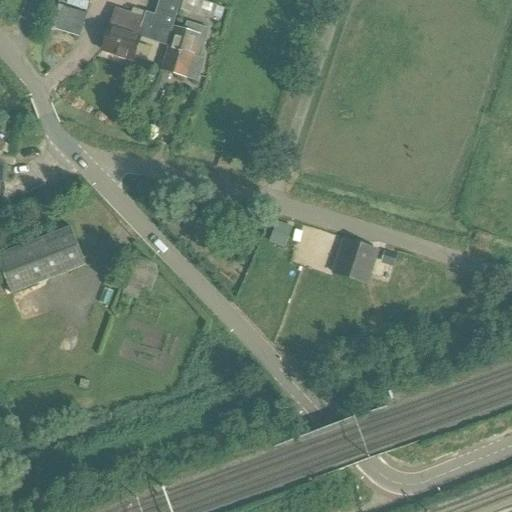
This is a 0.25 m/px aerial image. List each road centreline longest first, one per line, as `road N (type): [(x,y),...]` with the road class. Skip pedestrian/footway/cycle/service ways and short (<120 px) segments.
road 1 (unclassified): [(511,447),(418,484),(388,480),(77,157)]
road 2 (unclassified): [(77,157),(216,187),(511,278)]
road 3 (unclassified): [(77,157),(0,43)]
